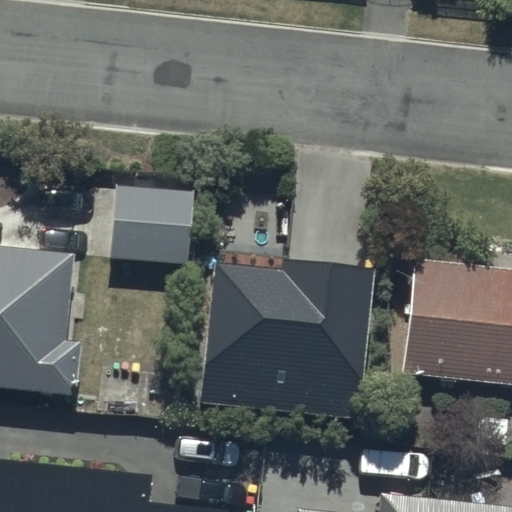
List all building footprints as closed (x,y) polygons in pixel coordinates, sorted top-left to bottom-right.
[(194,187),(113,184),(110,260),(191,264),(194,187)] [(511,268),(414,257),(401,373),(511,385),(511,268)] [(75,268),(0,258),(0,400),(73,410),(80,358),(64,356),(75,268)] [(283,270),(213,263),(199,404),(361,421),(376,267),(285,258),(283,270)] [(150,476),(0,460),(0,511),(224,511),(225,509),(147,501),(150,476)] [(379,511),(330,511),(298,509),(298,511),(511,511),(511,508),(381,495),(379,511)]
